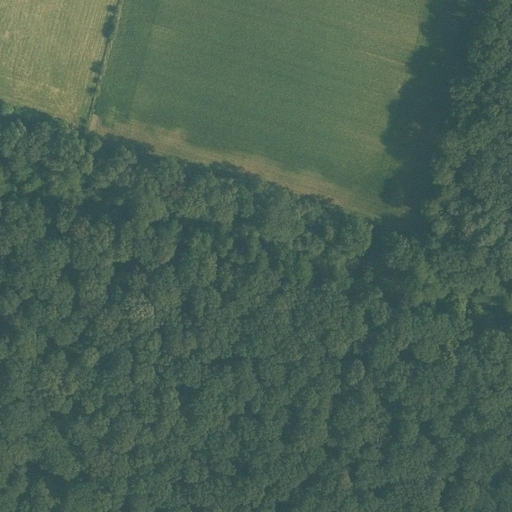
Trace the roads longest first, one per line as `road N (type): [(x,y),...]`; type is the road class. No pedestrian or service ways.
road 1 (track): [(0,215),(511,366)]
road 2 (track): [(0,111),(511,255)]
